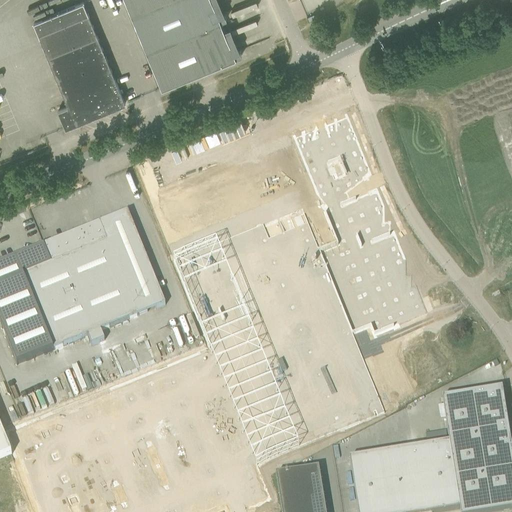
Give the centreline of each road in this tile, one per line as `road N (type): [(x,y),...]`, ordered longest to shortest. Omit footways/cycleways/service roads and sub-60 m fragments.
road 1 (unclassified): [(511,350),(417,226),(342,50)]
road 2 (tertiary): [(0,195),(306,67)]
